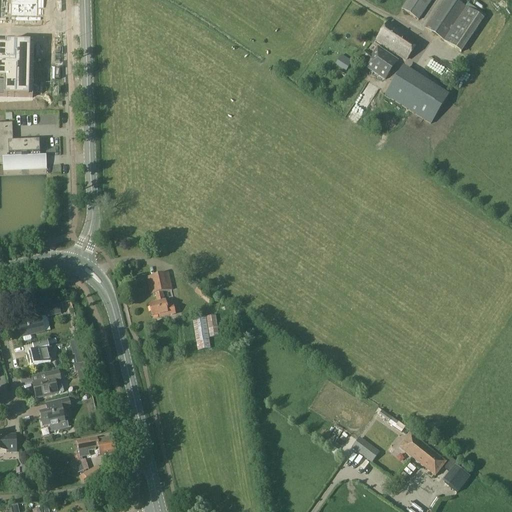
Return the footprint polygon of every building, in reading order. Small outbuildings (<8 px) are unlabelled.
[(418,20),(430,0),(408,0),(402,9),(418,20)] [(463,55),(484,21),(452,0),(445,0),(426,30),(463,55)] [(11,3),(10,16),(14,16),(14,17),(38,18),(38,4),(11,3)] [(405,61),(418,42),(389,22),(376,41),(405,61)] [(0,96),(32,98),(32,97),(28,96),(29,85),(33,85),(33,83),(29,83),(29,71),(33,71),(33,70),(29,70),(29,58),(33,58),(33,57),(29,57),(30,45),(34,45),(34,44),(13,43),(13,42),(12,42),(12,43),(6,43),(6,42),(5,42),(5,43),(3,43),(3,46),(0,46),(0,96)] [(385,80),(398,61),(377,47),(365,67),(385,80)] [(431,123),(448,96),(402,69),(386,96),(431,123)] [(12,143),(11,124),(0,124),(0,164),(3,164),(3,170),(46,168),(45,156),(36,157),(36,154),(39,153),(39,141),(12,143)] [(155,294),(157,303),(149,304),(151,317),(159,316),(159,318),(174,315),(170,299),(173,298),(167,273),(146,278),(150,295),(155,294)] [(209,305),(215,299),(201,286),(196,291),(209,305)] [(48,317),(64,313),(62,305),(46,309),(48,317)] [(40,318),(39,316),(31,318),(32,319),(17,322),(21,337),(49,331),(46,317),(40,318)] [(211,337),(219,336),(216,316),(208,317),(211,337)] [(199,350),(210,348),(205,317),(194,319),(199,350)] [(30,367),(50,362),(47,348),(48,348),(47,341),(32,344),(33,351),(27,353),(28,356),(25,356),(27,364),(30,363),(30,367)] [(80,341),(70,343),(73,356),(83,354),(80,341)] [(82,364),(73,366),(75,372),(83,371),(85,370),(83,364),(82,364)] [(64,392),(59,370),(32,377),(34,383),(32,384),(35,399),(64,392)] [(69,408),(67,398),(45,403),(47,412),(39,414),(42,428),(50,426),(52,433),(69,429),(67,420),(64,421),(62,409),(69,408)] [(382,412),(379,416),(389,423),(392,419),(382,412)] [(389,423),(388,424),(401,433),(405,428),(392,419),(389,423)] [(7,436),(7,434),(0,434),(0,451),(7,451),(7,453),(16,453),(15,436),(7,436)] [(101,455),(118,452),(115,436),(98,440),(97,438),(77,442),(80,459),(89,457),(89,453),(96,451),(95,447),(99,446),(101,455)] [(435,477),(445,464),(410,436),(400,449),(435,477)] [(360,440),(353,449),(365,458),(372,449),(360,440)] [(78,473),(88,470),(85,460),(81,461),(76,463),(74,463),(78,473)] [(89,482),(103,474),(98,466),(84,475),(89,482)] [(455,494),(468,477),(453,466),(440,482),(455,494)] [(24,470),(20,477),(26,479),(28,480),(28,479),(31,474),(24,470)] [(97,506),(107,504),(106,498),(95,501),(97,506)]
